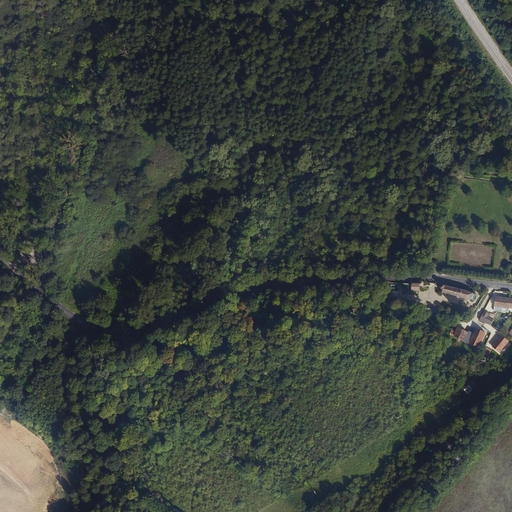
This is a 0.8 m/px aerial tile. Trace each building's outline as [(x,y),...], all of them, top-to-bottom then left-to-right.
[(425,287),(425,286),(425,283),(422,281),(420,281),(419,282),(417,283),(403,284),(403,289),(412,289),(412,292),(421,292),(421,290),(423,289),(424,288),(425,288),(425,287)] [(469,292),(450,286),(442,285),(440,293),(459,298),(465,300),(465,302),(467,303),(468,303),(472,303),(476,300),(476,296),(473,293),(472,292),(471,291),(469,292)] [(509,308),(510,298),(497,297),(496,307),(509,308)] [(491,325),(494,319),(489,317),(491,314),(485,311),(481,320),(491,325)] [(466,343),(469,334),(460,331),(461,328),(458,327),(458,330),(456,331),(454,331),(452,337),(466,343)] [(481,349),(490,333),(482,328),(480,327),(475,336),(471,345),(481,349)] [(471,345),(475,336),(469,334),(466,343),(471,345)] [(500,352),(509,341),(501,335),(496,341),(497,342),(493,347),(500,352)]
